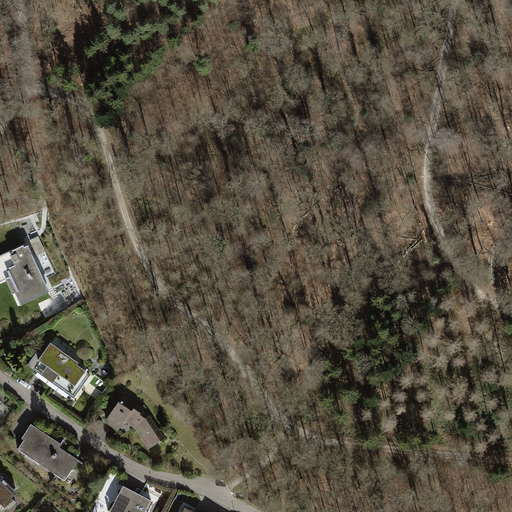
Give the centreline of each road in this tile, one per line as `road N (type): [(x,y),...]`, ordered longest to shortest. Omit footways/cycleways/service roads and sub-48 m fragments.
road 1 (track): [(216,493),(266,461),(286,428),(227,346),(164,296),(137,254),(99,129),(78,101),(26,90),(0,138)]
road 2 (track): [(511,315),(461,271),(439,234),(423,167),(452,0)]
road 3 (residential): [(252,511),(198,484),(130,467),(0,376)]
road 4 (track): [(286,428),(340,445),(511,462)]
